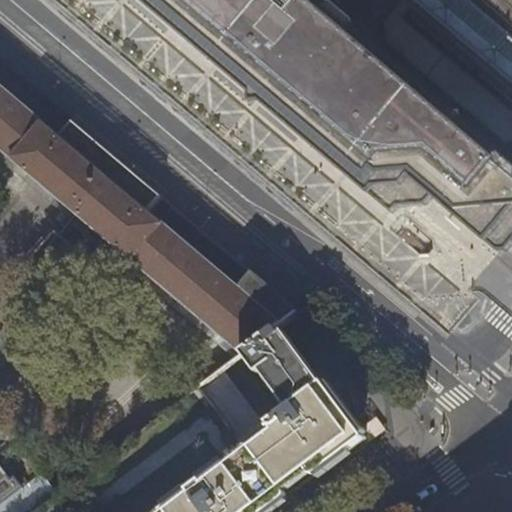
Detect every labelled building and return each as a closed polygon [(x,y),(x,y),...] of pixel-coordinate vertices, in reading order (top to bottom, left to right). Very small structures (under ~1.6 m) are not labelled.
[(144,0),(204,51),(295,129),(338,165),(390,210),(394,205),(417,204),(430,190),(459,214),(479,232),(490,241),(499,249),(511,233),(511,37),(468,0),(144,0)] [(246,354),(283,326),(300,314),(274,292),(262,282),(212,239),(193,223),(150,187),(143,181),(91,138),(75,124),(62,139),(12,96),(0,86),(0,145),(33,174),(151,273),(246,354)] [(0,402),(68,326),(33,299),(0,336),(0,402)] [(246,354),(287,410),(243,443),(202,387),(61,494),(36,511),(272,511),(289,499),(323,474),(359,447),(369,439),(329,386),(307,358),(283,326),(246,354)] [(0,508),(25,489),(17,478),(13,481),(0,462),(0,508)]
